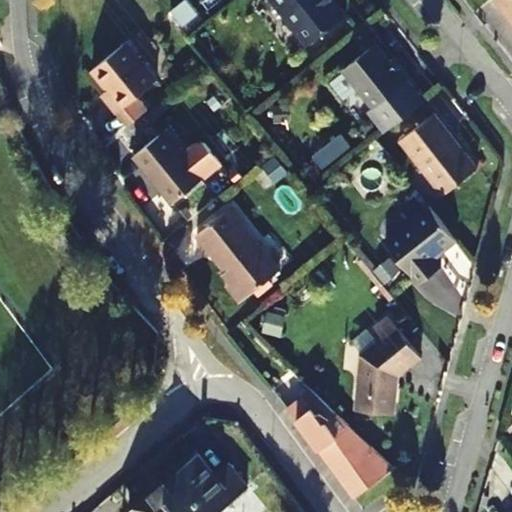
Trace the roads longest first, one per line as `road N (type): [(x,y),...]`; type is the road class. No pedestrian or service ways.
road 1 (unclassified): [(17,0),(24,57),(56,146),(180,329),(206,392)]
road 2 (residential): [(450,511),(511,302)]
road 3 (residential): [(52,511),(206,392)]
road 4 (residential): [(206,392),(225,387),(241,394),(333,511)]
road 5 (residential): [(511,99),(432,0)]
